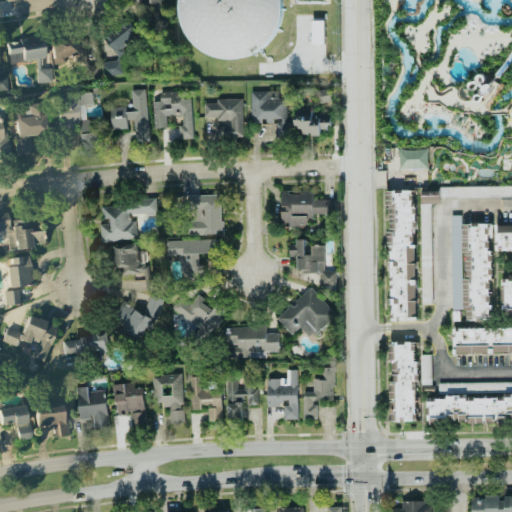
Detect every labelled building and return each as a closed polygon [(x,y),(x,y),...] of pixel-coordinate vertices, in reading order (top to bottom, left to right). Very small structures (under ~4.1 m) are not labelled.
[(158,0),(127,0),(128,1),(140,1),(140,8),(158,8),(158,0)] [(282,4),(280,0),(180,0),(179,13),(185,32),(197,48),(216,57),(236,59),(253,55),(270,41),(280,21),(282,4)] [(107,79),(128,64),(117,49),(137,35),(127,21),(104,38),(117,56),(100,68),(107,79)] [(312,44),(322,44),(322,21),(311,21),(312,44)] [(66,64),(66,58),(77,57),(76,38),(51,39),(52,65),(66,64)] [(8,63),(43,61),(42,39),(7,41),(8,63)] [(37,84),(52,83),(51,69),(41,69),(40,61),(36,61),(37,84)] [(145,89),(131,90),(132,112),(125,112),(125,106),(110,107),(111,130),(127,129),(126,120),(133,120),(134,142),(148,141),(145,89)] [(318,91),(320,103),(332,101),(330,89),(318,91)] [(153,128),(166,128),(165,115),(179,115),(180,139),(192,139),(190,99),(183,99),(183,91),(159,92),(160,101),(152,102),(153,128)] [(287,98),(267,98),(267,91),(250,91),(250,122),(275,122),(275,136),(287,136),(287,98)] [(97,147),(95,118),(85,119),(84,105),(92,104),(92,94),(57,97),(59,129),(80,127),(82,148),(97,147)] [(241,98),(216,99),(216,103),(203,103),(204,119),(221,119),(221,137),(243,136),(241,98)] [(45,104),(28,105),(29,110),(11,111),(12,124),(16,123),(17,137),(14,137),(15,156),(30,155),(28,136),(47,135),(45,104)] [(312,104),(295,104),(295,126),(301,126),(301,135),(320,135),(320,130),(329,130),(329,111),(312,112),(312,104)] [(427,169),(427,149),(398,150),(399,169),(427,169)] [(440,187),(511,185),(511,196),(440,198),(440,187)] [(385,191),(413,190),(417,320),(389,321),(385,191)] [(334,200),(313,200),(313,191),(281,191),(281,226),(310,226),(310,213),(334,213),(334,200)] [(421,203),(439,204),(439,191),(421,191),(421,203)] [(221,234),(221,195),(188,195),(189,234),(221,234)] [(101,242),(136,239),(135,220),(131,221),(130,214),(156,213),(155,200),(102,203),(103,224),(100,224),(101,242)] [(419,203),(431,202),(432,304),(421,304),(419,203)] [(8,250),(43,247),(42,231),(26,233),(25,222),(8,224),(7,214),(0,214),(0,230),(6,230),(8,250)] [(449,214),(461,214),(462,309),(451,309),(449,214)] [(494,224),(511,223),(511,249),(495,250),(494,224)] [(492,320),(490,224),(462,225),(464,320),(492,320)] [(217,239),(167,240),(167,256),(180,255),(180,275),(199,275),(199,254),(217,253),(217,239)] [(323,245),(306,245),(306,242),(289,241),(289,257),(299,257),(299,272),(321,273),(320,286),(335,286),(336,271),(322,271),(323,245)] [(145,250),(136,251),(136,245),(112,245),(113,274),(146,273),(145,250)] [(32,286),(30,257),(5,259),(7,287),(32,286)] [(500,281),(511,280),(511,309),(501,310),(500,281)] [(299,327),(309,338),(335,315),(310,288),(291,305),(290,304),(276,318),(291,335),(299,327)] [(19,305),(18,291),(4,292),(4,306),(19,305)] [(158,298),(148,295),(143,311),(119,304),(114,320),(121,322),(117,337),(143,345),(158,298)] [(210,336),(223,313),(195,296),(190,305),(177,298),(169,313),(210,336)] [(43,362),(57,327),(27,316),(21,334),(6,328),(1,341),(14,347),(17,340),(35,347),(31,357),(43,362)] [(265,357),(265,352),(278,351),(278,333),(265,333),(265,326),(225,327),(226,357),(265,357)] [(451,329),(511,327),(511,353),(451,355),(451,329)] [(62,340),(65,359),(107,353),(105,335),(62,340)] [(388,341),(417,341),(418,421),(390,422),(388,341)] [(420,354),(431,354),(430,385),(420,385),(420,354)] [(303,419),(317,419),(317,402),(333,401),(333,367),(320,367),(321,380),(312,380),(312,392),(302,392),(303,419)] [(283,420),(298,420),(296,370),(286,370),(286,378),(266,379),(266,406),(283,406),(283,420)] [(168,407),(169,423),(183,423),(183,409),(182,409),(181,374),(151,376),(152,403),(161,402),(161,407),(168,407)] [(257,405),(257,389),(254,389),(254,376),(242,376),(243,389),(236,389),(236,377),(225,377),(226,420),(242,420),(241,405),(257,405)] [(190,409),(207,408),(207,422),(221,421),(220,388),(213,388),(213,381),(202,381),(201,377),(189,377),(190,409)] [(437,382),(511,381),(511,391),(437,392),(437,382)] [(141,387),(133,388),(133,383),(112,384),(115,415),(130,414),(131,427),(145,426),(141,387)] [(78,419),(92,419),(93,430),(107,429),(105,390),(87,391),(87,387),(76,388),(78,419)] [(425,399),(511,396),(511,418),(426,420),(425,399)] [(0,426),(26,423),(24,406),(0,409),(0,426)] [(35,409),(36,427),(53,426),(53,437),(66,436),(64,408),(35,409)] [(17,427),(18,441),(30,440),(29,426),(17,427)] [(511,511),(511,495),(472,496),(472,511),(511,511)] [(385,511),(430,511),(431,501),(401,501),(401,508),(385,508),(385,511)]
